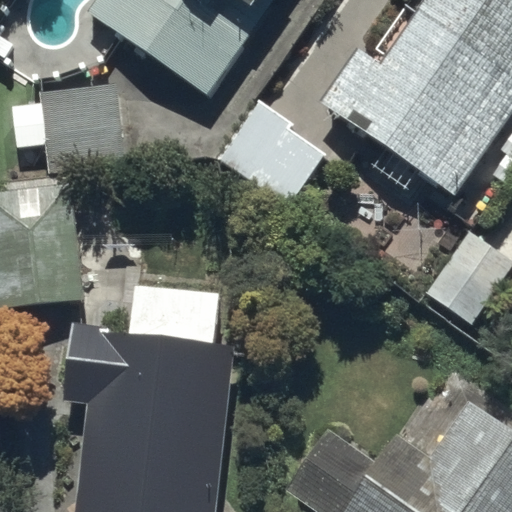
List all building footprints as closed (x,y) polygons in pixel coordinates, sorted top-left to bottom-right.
[(279,0),(99,0),(89,15),(210,99),(279,0)] [(511,0),(429,0),(419,15),(511,79),(511,0)] [(511,119),(511,79),(419,15),(382,68),(360,52),(322,106),(457,199),(511,119)] [(116,87),(42,96),(51,176),(126,167),(116,87)] [(290,209),(327,158),(291,132),(294,126),(262,103),(221,160),(290,209)] [(0,311),(84,302),(71,186),(0,194),(0,311)] [(511,271),(511,264),(471,236),(437,285),(481,316),(511,271)] [(129,333),(74,326),(65,402),(90,405),(76,511),(216,511),(236,347),(217,345),(223,296),(134,285),(129,333)] [(399,436),(378,467),(330,434),(288,494),(313,511),(511,511),(511,430),(471,401),(431,459),(399,436)]
